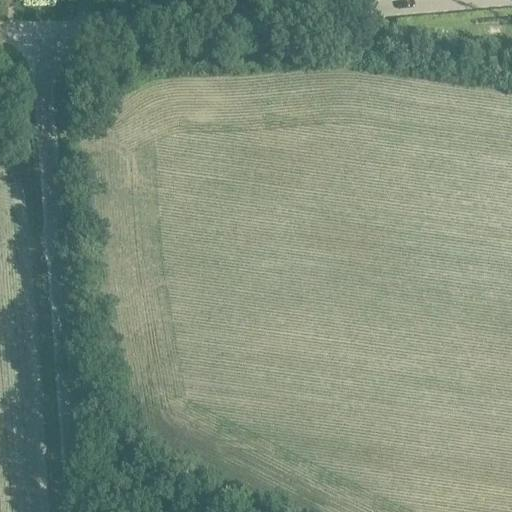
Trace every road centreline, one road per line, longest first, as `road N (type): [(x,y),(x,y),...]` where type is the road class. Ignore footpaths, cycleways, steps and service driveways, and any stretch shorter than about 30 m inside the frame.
road 1 (unclassified): [(73,511),(36,30)]
road 2 (unclassified): [(36,30),(479,0)]
